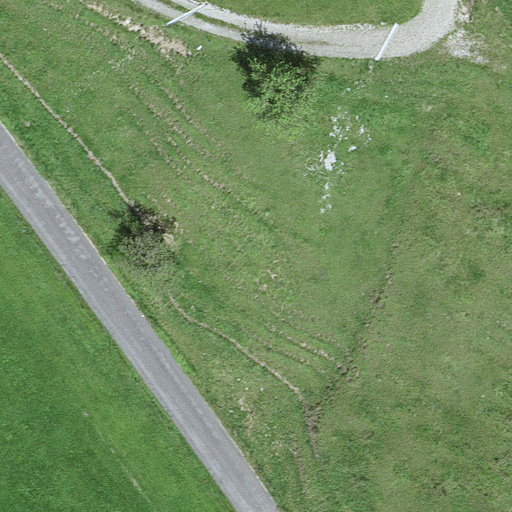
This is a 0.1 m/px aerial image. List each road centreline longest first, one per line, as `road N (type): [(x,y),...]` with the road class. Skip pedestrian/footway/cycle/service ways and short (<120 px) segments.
road 1 (unclassified): [(259,511),(0,154)]
road 2 (track): [(442,0),(414,37),(351,44),(251,30),(167,0)]
